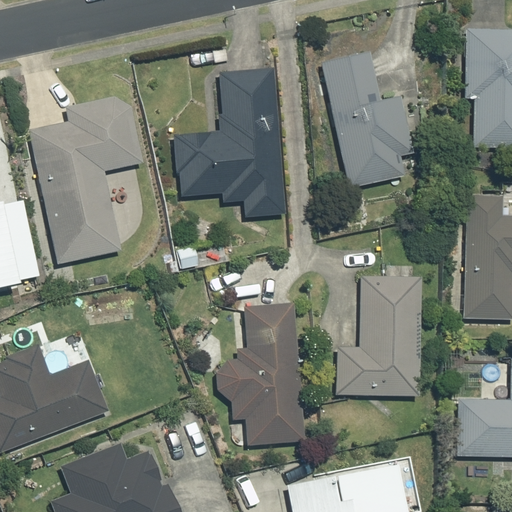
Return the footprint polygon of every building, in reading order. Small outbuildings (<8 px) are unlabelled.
[(475,98),(474,144),(511,145),(511,27),(467,27),(465,97),(475,98)] [(370,49),(321,60),(349,187),(405,174),(400,154),(414,152),(401,94),(381,98),(370,49)] [(220,128),(174,132),(178,170),(180,170),(182,193),(223,190),(223,200),(245,198),(246,215),(285,211),(273,66),(219,70),(223,112),(219,112),(220,128)] [(69,119),(28,128),(57,262),(123,247),(105,167),(143,159),(131,105),(115,94),(66,105),(69,119)] [(511,214),(502,214),(503,195),(467,194),(463,316),(511,317),(511,214)] [(0,297),(15,294),(13,285),(36,280),(18,203),(0,207),(0,297)] [(197,263),(194,246),(177,249),(181,266),(197,263)] [(338,345),(337,393),(419,394),(421,276),(361,274),(359,346),(338,345)] [(236,347),(237,356),(226,357),(215,370),(217,387),(231,399),(233,418),(246,416),(248,443),(287,439),(287,442),(299,441),(298,438),(304,438),(292,301),(244,306),(247,346),(236,347)] [(5,356),(6,358),(0,360),(0,392),(1,395),(0,395),(0,451),(108,409),(89,359),(50,374),(38,343),(5,356)] [(511,357),(511,358),(510,398),(458,397),(457,454),(511,455),(511,357)] [(179,511),(168,482),(162,485),(148,449),(126,457),(120,442),(59,465),(70,492),(50,500),(54,510),(50,511),(179,511)] [(408,511),(398,461),(287,483),(292,511),(408,511)] [(465,483),(464,495),(478,496),(480,485),(465,483)]
